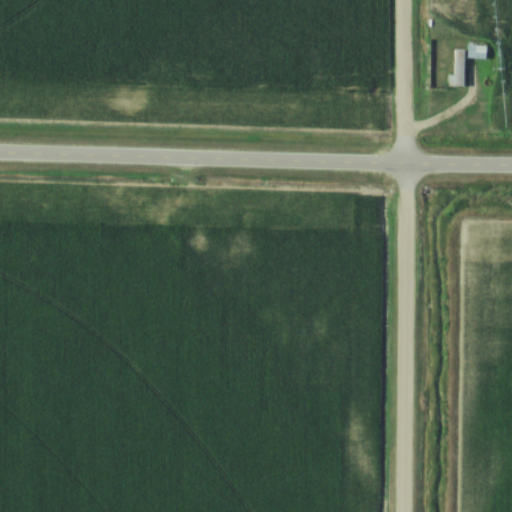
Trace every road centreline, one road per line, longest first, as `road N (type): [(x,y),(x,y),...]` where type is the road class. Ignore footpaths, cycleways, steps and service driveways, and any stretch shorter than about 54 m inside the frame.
road 1 (tertiary): [(511,168),(0,154)]
road 2 (residential): [(397,511),(397,0)]
